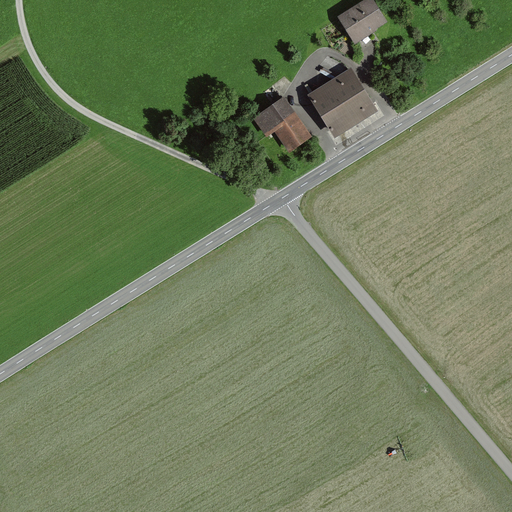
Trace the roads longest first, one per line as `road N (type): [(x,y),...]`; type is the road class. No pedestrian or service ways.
road 1 (unclassified): [(277,200),(511,472)]
road 2 (track): [(277,200),(72,103),(29,44),(23,0)]
road 3 (secondary): [(277,200),(0,375)]
road 4 (secondary): [(511,55),(277,200)]
road 5 (unknown): [(352,31),(318,54),(302,80),(341,160)]
